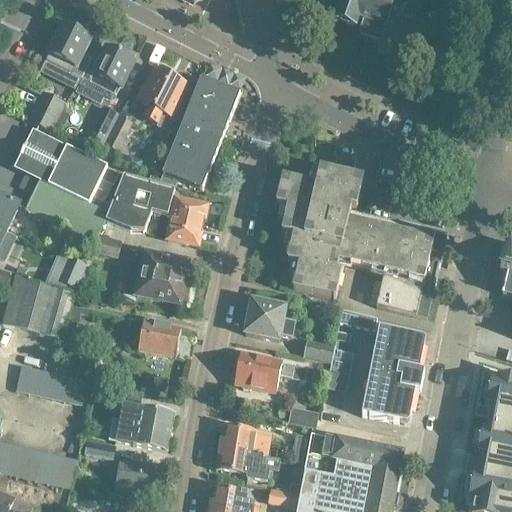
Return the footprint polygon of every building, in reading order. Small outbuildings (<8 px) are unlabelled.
[(363,23),(383,29),(392,0),(340,0),(334,19),(354,26),(357,19),(363,23)] [(50,57),(45,65),(69,77),(70,76),(81,81),(90,61),(85,59),(80,56),(87,40),(61,27),(47,56),(50,57)] [(98,66),(90,61),(81,81),(82,82),(112,98),(113,99),(118,91),(120,92),(133,64),(107,50),(98,66)] [(196,90),(198,86),(193,84),(192,81),(162,67),(158,68),(156,70),(143,93),(141,91),(134,103),(148,111),(142,121),(174,138),(196,90)] [(196,90),(189,110),(162,180),(200,195),(227,129),(223,128),(230,96),(199,84),(198,86),(196,90)] [(43,95),(28,126),(51,138),(66,107),(43,95)] [(99,157),(104,147),(105,144),(118,118),(104,110),(90,136),(84,149),(97,156),(99,157)] [(120,119),(105,147),(118,154),(119,154),(133,125),(120,119)] [(23,159),(17,172),(40,184),(95,211),(105,216),(110,207),(105,205),(94,199),(102,182),(113,187),(114,184),(118,176),(108,171),(35,135),(29,148),(23,159)] [(163,178),(168,165),(154,160),(147,177),(161,182),(163,178)] [(416,320),(418,312),(434,245),(348,225),(351,213),(355,214),(362,186),(320,176),(317,190),(283,182),(277,210),(288,213),(282,239),(294,241),(288,268),(300,271),(294,294),(336,304),(344,269),(384,278),(376,311),(416,320)] [(124,179),(106,224),(131,233),(145,234),(152,215),(168,219),(172,203),(175,193),(124,179)] [(40,184),(27,211),(29,217),(31,218),(92,248),(107,217),(105,216),(95,211),(40,184)] [(0,231),(6,234),(17,211),(19,209),(17,208),(10,204),(9,206),(0,201),(0,231)] [(170,223),(166,243),(197,250),(205,211),(204,210),(188,207),(172,203),(168,219),(170,220),(170,223)] [(0,231),(0,263),(4,265),(17,239),(6,234),(0,231)] [(121,245),(102,240),(97,255),(117,260),(121,245)] [(130,257),(122,299),(178,310),(179,306),(184,307),(188,288),(182,287),(186,267),(130,257)] [(511,259),(505,264),(503,263),(502,265),(498,280),(498,281),(500,282),(502,285),(505,289),(502,298),(511,300),(511,259)] [(72,263),(63,286),(76,291),(78,292),(87,269),(72,263)] [(0,290),(9,295),(13,279),(0,273),(0,290)] [(9,295),(1,328),(0,330),(1,330),(61,345),(73,298),(27,287),(28,285),(23,284),(13,279),(9,295)] [(93,304),(75,300),(73,307),(91,311),(93,304)] [(248,315),(244,336),(279,344),(280,338),(289,340),(292,328),(281,326),(284,311),(252,305),(250,315),(248,315)] [(91,311),(73,307),(68,326),(76,328),(79,316),(89,318),(91,311)] [(341,313),(338,327),(375,334),(378,321),(341,313)] [(129,326),(127,339),(140,341),(137,356),(173,362),(178,333),(168,332),(168,331),(142,327),(142,328),(129,326)] [(380,333),(371,376),(418,386),(425,353),(421,352),(423,345),(416,344),(417,340),(380,333)] [(352,338),(337,335),(335,343),(350,346),(352,338)] [(308,344),(305,361),(330,367),(334,350),(308,344)] [(306,372),(282,367),(282,365),(242,356),(242,358),(235,387),(235,389),(243,391),(243,393),(251,394),(252,393),(275,398),(276,396),(280,378),(304,384),(306,372)] [(147,358),(144,370),(180,380),(183,368),(147,358)] [(332,383),(334,375),(308,369),(306,378),(332,383)] [(27,398),(33,373),(21,370),(15,396),(27,398)] [(33,373),(27,398),(39,401),(45,375),(33,373)] [(57,378),(45,375),(39,401),(51,404),(57,378)] [(371,376),(362,419),(399,427),(400,423),(407,425),(408,418),(412,419),(418,386),(371,376)] [(69,381),(57,378),(51,404),(63,406),(69,381)] [(69,381),(63,406),(75,409),(81,384),(69,381)] [(511,511),(511,386),(496,383),(491,408),(487,433),(480,465),(478,477),(478,479),(473,506),(471,511),(511,511)] [(81,384),(75,409),(87,412),(93,386),(81,384)] [(115,408),(121,409),(119,424),(113,423),(111,436),(109,436),(108,444),(131,448),(131,449),(165,456),(172,418),(141,412),(144,398),(118,392),(115,408)] [(293,410),(289,426),(318,433),(320,422),(321,416),(293,410)] [(220,450),(219,451),(264,458),(268,459),(272,437),(268,437),(254,435),(223,429),(220,450)] [(297,438),(293,461),(307,463),(311,441),(297,438)] [(305,476),(302,490),(394,507),(397,508),(399,499),(395,498),(396,493),(403,455),(335,441),(335,443),(325,441),(311,438),(311,441),(307,463),(305,476)] [(10,448),(0,445),(0,477),(3,478),(10,448)] [(114,450),(87,445),(84,459),(112,464),(114,450)] [(10,448),(3,478),(8,480),(17,482),(24,452),(10,448)] [(219,451),(216,474),(247,479),(246,482),(246,483),(267,487),(269,471),(262,470),(264,458),(219,451)] [(24,452),(17,482),(23,483),(26,484),(30,485),(37,455),(24,452)] [(37,455),(30,485),(44,488),(51,458),(37,455)] [(65,461),(51,458),(44,488),(57,491),(65,461)] [(78,465),(65,461),(57,491),(71,494),(78,465)] [(118,466),(115,493),(148,497),(151,470),(118,466)] [(302,490),(297,511),(393,511),(395,511),(396,511),(397,508),(394,507),(302,490)] [(212,491),(209,511),(258,511),(260,508),(243,505),(245,496),(212,491)] [(275,493),(272,508),(282,509),(296,511),(299,498),(275,493)] [(27,511),(23,510),(0,499),(0,511),(27,511)]
